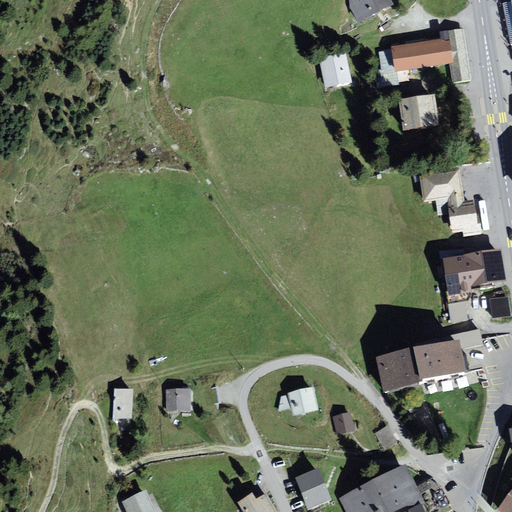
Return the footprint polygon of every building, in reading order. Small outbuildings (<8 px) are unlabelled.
[(347,0),(347,1),(359,23),(394,4),(391,0),(347,0)] [(440,44),(395,51),(398,76),(445,70),(448,88),(471,85),(464,32),(439,35),(440,44)] [(346,52),(319,57),(325,88),(353,82),(346,52)] [(438,99),(402,105),(407,136),(443,131),(438,99)] [(458,171),(420,177),(423,201),(436,199),(438,213),(450,211),(449,203),(462,201),(458,171)] [(449,203),(450,211),(453,231),(463,230),(464,236),(479,233),(479,229),(477,216),(474,199),(462,201),(449,203)] [(440,263),(443,262),(448,295),(471,292),(470,286),(486,284),(504,281),(500,252),(466,258),(464,249),(439,253),(440,263)] [(466,302),(455,303),(456,321),(468,320),(466,302)] [(462,364),(458,341),(380,357),(380,359),(374,360),(380,390),(387,389),(387,391),(465,375),(462,364)] [(133,418),(134,389),(114,388),(113,418),(133,418)] [(319,413),(314,389),(278,398),(276,413),(290,410),(292,419),(319,413)] [(192,390),(166,390),(166,413),(193,413),(192,390)] [(351,414),(331,418),(335,437),(355,433),(351,414)] [(392,429),(378,437),(387,454),(402,447),(392,429)] [(428,511),(405,465),(337,500),(342,511),(428,511)] [(325,484),(319,468),(295,477),(302,493),(325,484)] [(332,500),(325,484),(302,493),(308,509),(332,500)] [(159,511),(149,493),(125,506),(128,511),(159,511)] [(511,511),(511,498),(499,511),(511,511)] [(257,499),(243,508),(245,511),(274,511),(267,501),(261,505),(257,499)]
